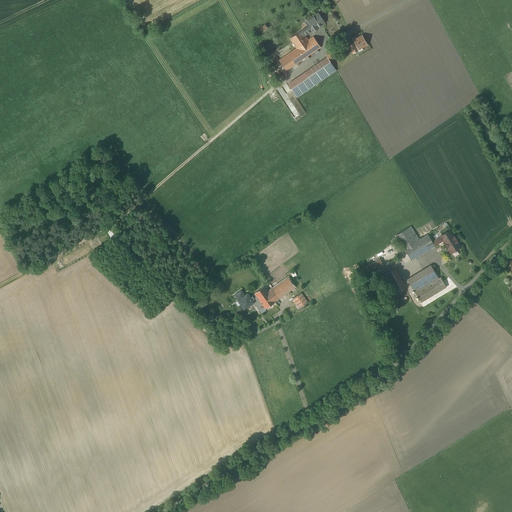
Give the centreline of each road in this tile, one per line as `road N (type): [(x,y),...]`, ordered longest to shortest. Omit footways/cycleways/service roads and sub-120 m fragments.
road 1 (unclassified): [(164,511),(376,378),(462,294)]
road 2 (track): [(273,87),(113,224),(0,285)]
